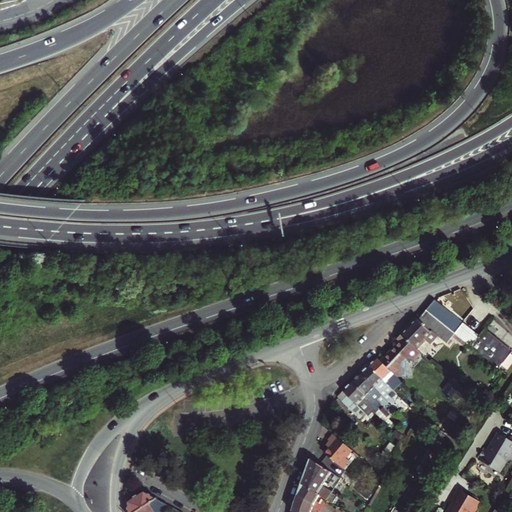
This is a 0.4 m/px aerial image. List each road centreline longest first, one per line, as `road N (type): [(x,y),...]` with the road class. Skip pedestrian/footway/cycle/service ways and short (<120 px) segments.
road 1 (trunk): [(497,0),(499,40),(484,83),(448,124),(390,158),(303,188),(176,212),(0,208)]
road 2 (trunk): [(0,392),(511,202)]
road 3 (trunk): [(14,198),(240,0)]
road 4 (trunk): [(14,198),(212,0)]
road 5 (trunk): [(252,223),(374,187),(511,122)]
road 6 (trunk): [(252,223),(398,189),(511,141)]
road 7 (trunk): [(0,227),(144,233),(252,223)]
road 8 (trunk): [(174,0),(0,175)]
road 9 (tertiary): [(296,339),(511,255)]
road 10 (tertiary): [(205,375),(169,387),(115,424),(88,457),(75,500)]
road 11 (residential): [(296,339),(314,403),(277,511)]
road 12 (trunk): [(137,0),(82,33),(0,65)]
road 13 (tertiary): [(119,461),(141,417),(205,375)]
